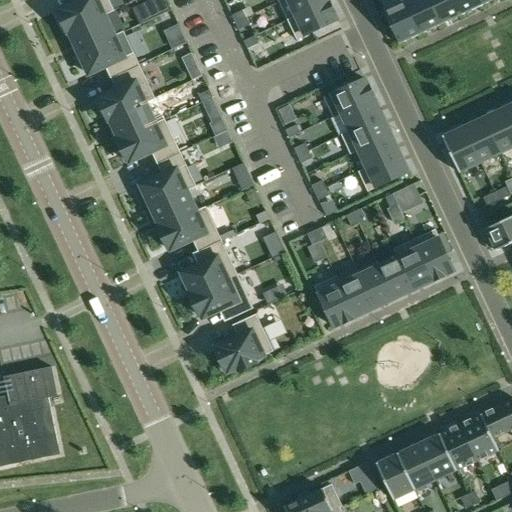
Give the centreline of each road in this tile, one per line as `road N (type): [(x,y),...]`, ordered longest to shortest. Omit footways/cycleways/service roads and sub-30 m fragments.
road 1 (tertiary): [(0,84),(184,481)]
road 2 (residential): [(353,0),(511,340)]
road 3 (residential): [(46,511),(184,481)]
